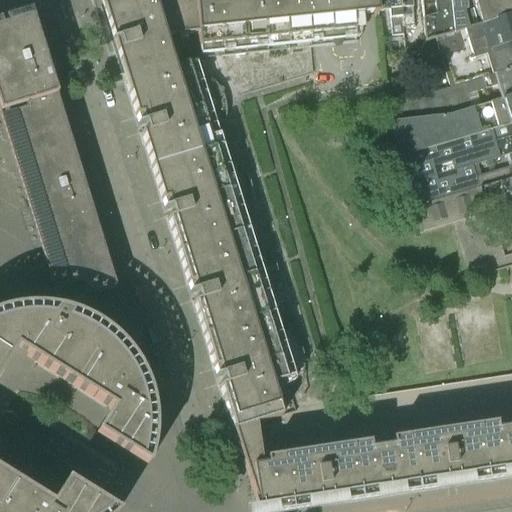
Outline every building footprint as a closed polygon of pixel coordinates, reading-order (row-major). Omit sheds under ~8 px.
[(192,302),(203,336),(213,369),(216,368),(219,378),(221,378),(224,384),(218,386),(232,432),(255,425),(281,417),(271,385),(302,375),(303,371),(303,366),(303,360),(303,353),(300,347),(297,341),(293,336),(288,331),(272,336),(266,316),(260,297),(276,292),(277,284),(278,276),(277,271),(276,267),(274,262),(271,258),(267,252),(262,247),(246,252),(240,233),(239,231),(234,213),(250,208),(251,203),(252,195),(251,188),(250,183),(248,179),(245,174),(241,168),(236,163),(220,168),(214,149),(208,129),(224,124),(225,119),(225,115),(225,108),(224,101),(222,95),(220,90),(216,85),(210,79),(194,84),(187,63),(173,68),(163,36),(197,33),(199,48),(220,46),(221,58),(268,53),(267,41),(307,37),(308,49),(355,44),(352,17),(350,0),(104,0),(114,31),(107,33),(121,75),(122,75),(124,83),(135,117),(138,117),(141,127),(143,126),(146,133),(140,135),(151,169),(161,202),(164,201),(167,211),(170,210),(172,217),(166,219),(177,252),(187,285),(190,284),(193,295),(195,294),(198,301),(192,302)] [(403,35),(402,28),(399,0),(373,0),(375,15),(377,14),(377,13),(388,12),(389,19),(390,19),(391,36),(403,35)] [(399,0),(402,28),(408,27),(407,18),(413,17),(410,0),(399,0)] [(463,0),(420,0),(425,42),(435,39),(466,30),(463,0)] [(511,0),(463,0),(466,30),(511,15),(511,0)] [(68,137),(48,73),(29,12),(0,20),(0,117),(11,155),(31,219),(58,305),(56,309),(55,310),(42,309),(29,308),(19,309),(8,311),(0,313),(0,511),(114,511),(66,481),(57,495),(50,506),(0,474),(0,374),(8,361),(15,350),(110,410),(105,420),(95,435),(110,444),(111,445),(146,467),(148,459),(150,452),(152,448),(152,443),(153,435),(153,426),(152,417),(151,407),(148,396),(145,386),(141,376),(136,367),(132,360),(127,354),(117,342),(111,338),(100,329),(92,324),(80,318),(92,298),(93,297),(92,296),(91,294),(115,287),(88,201),(68,137)] [(481,79),(511,69),(511,15),(466,30),(435,39),(450,89),(463,84),(481,79)] [(499,102),(511,98),(511,69),(481,79),(463,84),(466,95),(485,90),(495,88),(499,102)] [(448,117),(470,110),(466,95),(463,84),(450,89),(385,107),(387,124),(448,117)] [(387,124),(397,159),(511,126),(511,98),(499,102),(470,110),(448,117),(387,124)] [(411,207),(477,188),(471,166),(477,164),(508,155),(511,153),(511,126),(397,159),(411,207)] [(511,167),(480,176),(477,164),(471,166),(477,188),(483,187),(511,179),(511,178),(511,153),(508,155),(511,167)] [(485,214),(511,206),(511,178),(511,179),(483,187),(477,188),(411,207),(419,234),(451,224),(460,222),(460,221),(461,221),(462,221),(479,216),(485,214)] [(511,421),(506,423),(379,442),(265,459),(266,465),(251,467),(257,511),(259,510),(259,511),(282,511),(320,506),(319,498),(328,496),(329,505),(388,496),(446,487),(445,479),(454,477),(456,486),(511,477),(511,421)]
